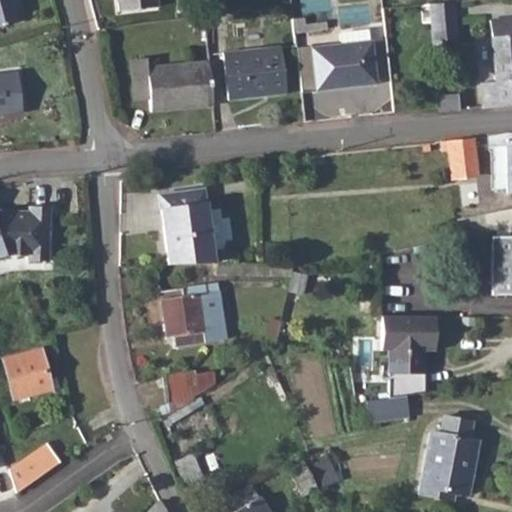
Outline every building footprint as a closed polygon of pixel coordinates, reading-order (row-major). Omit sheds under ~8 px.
[(0,0),(0,26),(23,21),(17,0),(0,0)] [(118,0),(120,11),(158,8),(156,0),(118,0)] [(222,0),(202,0),(205,17),(224,14),(222,0)] [(452,2),(422,5),(423,23),(431,23),(455,21),(452,2)] [(480,105),(482,109),(511,105),(511,18),(492,20),(496,82),(477,84),(480,105)] [(341,44),(297,49),(301,91),(376,84),(371,41),(369,41),(367,29),(339,32),(341,44)] [(281,47),(223,53),(228,98),(286,92),(281,47)] [(212,104),(208,63),(147,69),(145,57),(129,58),(134,100),(150,99),(151,110),(212,104)] [(16,74),(0,75),(0,115),(21,112),(16,74)] [(437,96),(438,108),(438,113),(458,111),(456,94),(437,96)] [(511,132),(504,132),(487,136),(488,149),(506,148),(507,173),(499,174),(499,188),(507,189),(507,194),(511,193),(511,132)] [(472,139),(447,141),(452,180),(477,176),(472,139)] [(157,186),(167,265),(213,264),(200,179),(157,186)] [(0,210),(0,239),(6,256),(25,256),(25,261),(46,261),(48,207),(27,207),(27,211),(0,210)] [(511,210),(486,216),(488,230),(509,226),(511,225),(511,210)] [(511,225),(509,226),(509,237),(491,237),(492,296),(511,296),(511,225)] [(218,292),(159,301),(165,339),(175,338),(176,347),(224,340),(218,292)] [(439,316),(388,316),(387,350),(395,350),(394,368),(399,373),(424,373),(429,369),(429,349),(429,339),(439,340),(439,316)] [(266,340),(275,342),(276,342),(280,321),(270,320),(266,340)] [(40,349),(1,359),(12,400),(51,391),(40,349)] [(154,409),(160,421),(193,400),(193,397),(214,384),(212,372),(194,374),(193,370),(165,377),(168,404),(154,409)] [(405,396),(364,403),(368,425),(408,418),(405,396)] [(429,433),(417,495),(443,500),(445,492),(467,496),(478,441),(469,440),(473,422),(442,416),(439,434),(429,433)] [(13,467),(9,469),(16,492),(60,462),(46,444),(16,465),(13,467)] [(327,458),(313,464),(323,487),(338,482),(327,458)] [(304,462),(287,470),(299,496),(316,489),(304,462)] [(195,511),(266,511),(257,497),(237,509),(229,497),(227,492),(195,511)] [(164,511),(160,501),(149,511),(164,511)]
